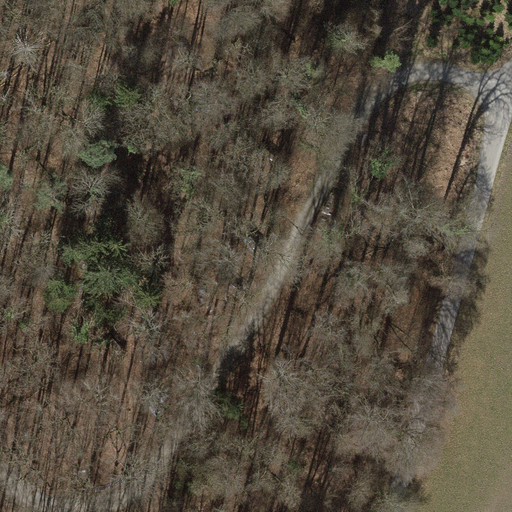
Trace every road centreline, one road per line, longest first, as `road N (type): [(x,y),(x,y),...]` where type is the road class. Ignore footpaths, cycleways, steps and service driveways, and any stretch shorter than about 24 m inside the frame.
road 1 (track): [(491,85),(420,63),(370,88),(331,191),(177,467),(116,497),(15,466),(0,449)]
road 2 (residential): [(511,62),(491,85),(387,511)]
